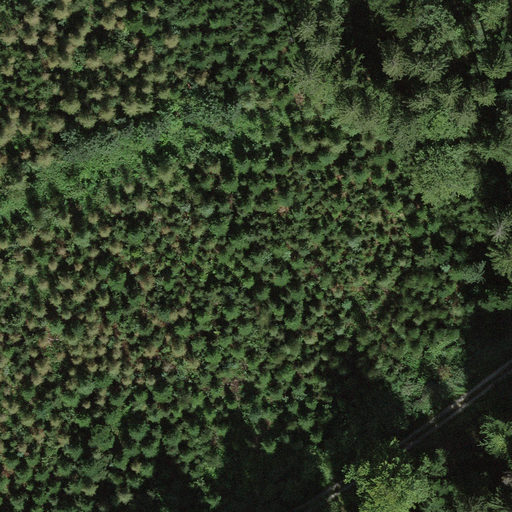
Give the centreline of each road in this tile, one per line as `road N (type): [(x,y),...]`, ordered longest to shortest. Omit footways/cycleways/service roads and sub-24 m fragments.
road 1 (track): [(511,102),(456,115),(330,106),(182,136),(69,179),(0,223)]
road 2 (track): [(511,360),(292,511)]
